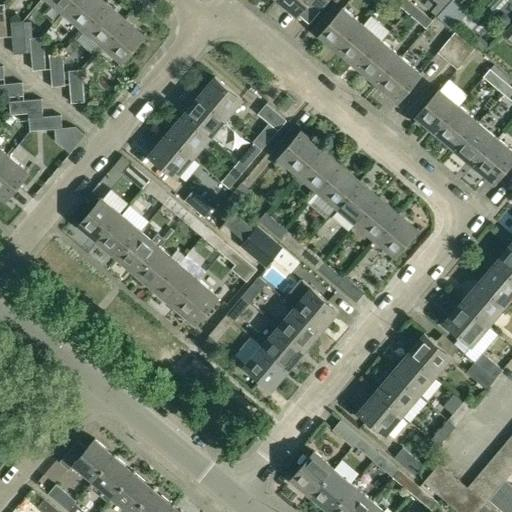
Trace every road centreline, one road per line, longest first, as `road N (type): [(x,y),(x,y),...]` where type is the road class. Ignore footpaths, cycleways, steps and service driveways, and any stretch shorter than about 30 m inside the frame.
road 1 (residential): [(209,23),(224,7),(469,215),(235,497)]
road 2 (residential): [(0,267),(209,23)]
road 3 (unclassified): [(235,497),(97,382)]
road 4 (residential): [(0,499),(97,382)]
road 5 (unclassified): [(97,382),(0,309)]
